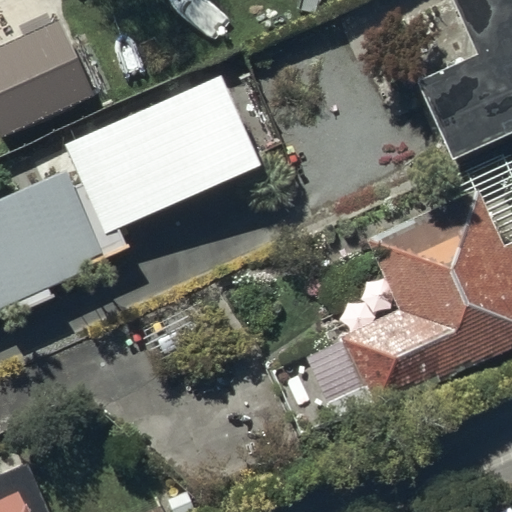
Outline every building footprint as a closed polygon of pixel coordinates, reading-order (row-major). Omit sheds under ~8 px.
[(511,0),(454,0),(475,45),(413,73),(449,152),(511,123),(511,0)] [(172,14),(117,37),(132,72),(187,49),(172,14)] [(58,15),(0,41),(0,132),(92,91),(58,15)] [(0,306),(3,312),(49,288),(43,276),(91,252),(99,248),(123,237),(115,220),(255,155),(216,65),(61,139),(78,175),(71,178),(63,159),(0,186),(0,306)] [(476,186),(366,236),(397,305),(339,331),(374,407),(511,344),(511,239),(502,243),(476,186)] [(0,511),(47,511),(18,448),(0,456),(0,511)]
